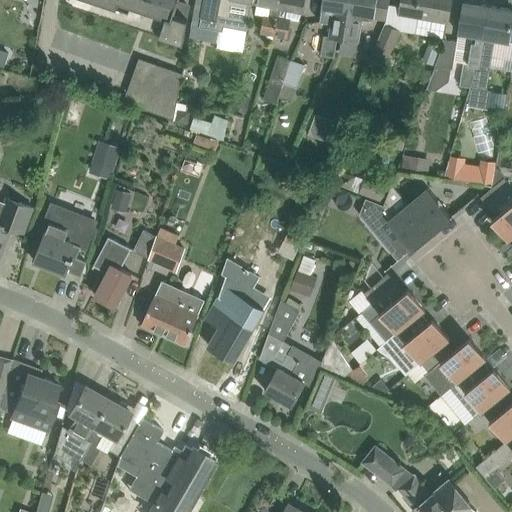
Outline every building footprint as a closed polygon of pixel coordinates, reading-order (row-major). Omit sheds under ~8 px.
[(100,0),(118,6),(120,0),(168,16),(162,32),(162,33),(184,40),(191,3),(182,0),(100,0)] [(248,29),(253,1),(253,0),(203,0),(199,26),(222,31),(224,25),(248,29)] [(253,0),(253,1),(258,2),(256,13),(264,14),(261,32),(275,34),(281,0),(253,0)] [(292,18),(300,19),(303,10),(305,0),(281,0),(275,34),(288,37),(292,18)] [(335,56),(338,37),(345,38),(351,0),(323,0),(320,21),(332,23),(330,35),(324,34),(321,54),(335,56)] [(351,0),(345,38),(360,41),(364,15),(385,18),(388,19),(390,3),(390,0),(351,0)] [(402,0),(401,13),(419,16),(416,33),(443,37),(446,20),(448,20),(451,0),(402,0)] [(460,84),(471,86),(477,65),(479,65),(490,4),(464,0),(459,32),(474,35),(469,63),(464,62),(460,84)] [(477,65),(471,86),(466,103),(489,107),(492,89),(487,89),(496,38),(510,40),(511,28),(511,7),(490,4),(479,65),(477,65)] [(401,30),(397,29),(385,23),(370,58),(385,65),(401,30)] [(457,40),(445,38),(434,66),(451,69),(452,69),(457,40)] [(283,82),(285,82),(285,81),(284,80),(292,60),(278,55),(263,98),(277,102),(283,82)] [(175,118),(183,72),(177,70),(140,57),(125,97),(124,100),(175,118)] [(285,82),(297,87),(304,64),(292,60),(284,80),(285,81),(285,82)] [(248,112),(251,99),(236,96),(233,108),(248,112)] [(365,106),(354,102),(350,111),(361,115),(365,106)] [(191,110),(185,109),(178,108),(176,121),(188,123),(189,123),(189,122),(191,110)] [(339,123),(315,113),(307,133),(332,142),(339,123)] [(212,121),(208,133),(225,139),(228,119),(215,114),(212,121)] [(404,149),(411,128),(394,122),(387,143),(404,149)] [(100,140),(93,161),(114,168),(121,147),(100,140)] [(431,158),(403,154),(400,171),(428,176),(431,158)] [(467,157),(451,155),(447,177),(492,185),(496,161),(480,159),(479,164),(466,162),(467,157)] [(354,182),(357,175),(343,170),(343,171),(338,183),(351,188),(354,182)] [(489,206),(511,186),(511,184),(505,176),(481,196),(489,206)] [(365,177),(362,185),(360,192),(359,193),(384,202),(390,186),(365,177)] [(412,248),(432,231),(409,203),(393,184),(382,210),(412,247),(411,248),(412,248)] [(429,186),(409,203),(432,231),(453,214),(452,213),(451,214),(429,186)] [(511,186),(489,206),(497,215),(492,219),(509,239),(511,236),(511,186)] [(133,193),(117,189),(113,203),(129,207),(133,193)] [(0,254),(11,226),(24,231),(33,206),(8,197),(4,207),(0,205),(0,254)] [(87,261),(77,257),(81,246),(82,246),(85,247),(96,220),(53,203),(46,221),(50,223),(47,231),(46,230),(34,260),(36,260),(46,264),(67,272),(68,269),(81,275),(87,261)] [(242,206),(223,263),(249,272),(268,214),(242,206)] [(133,249),(149,257),(157,235),(144,229),(133,249)] [(158,234),(157,234),(157,235),(149,257),(148,258),(168,267),(177,271),(186,246),(176,242),(158,234)] [(287,234),(282,245),(292,250),(295,243),(297,239),(287,234)] [(132,247),(112,237),(97,265),(98,266),(98,265),(109,271),(96,295),(115,305),(125,287),(133,273),(122,267),(132,247)] [(261,237),(252,267),(262,270),(272,241),(261,237)] [(215,280),(223,260),(189,247),(181,267),(215,280)] [(311,274),(298,269),(291,288),(304,293),(311,274)] [(361,310),(362,311),(397,282),(389,273),(388,273),(365,292),(372,301),(361,310)] [(219,296),(207,318),(220,325),(209,344),(235,360),(253,328),(270,300),(227,275),(227,276),(220,293),(219,296)] [(151,305),(142,323),(186,343),(194,325),(200,313),(199,313),(206,298),(163,278),(156,293),(154,296),(151,305)] [(386,341),(421,312),(426,308),(409,288),(404,291),(397,282),(362,311),(386,340),(386,341)] [(321,364),(323,359),(293,343),(292,345),(284,340),(301,309),(282,299),(265,345),(259,357),(277,368),(265,389),(293,405),(303,387),(306,382),(311,385),(313,386),(321,364)] [(429,321),(421,312),(386,341),(386,340),(378,346),(393,356),(407,344),(422,361),(446,341),(450,337),(433,317),(429,321)] [(333,335),(323,359),(321,364),(347,375),(355,370),(333,335)] [(362,359),(375,345),(366,336),(353,350),(362,359)] [(446,341),(422,361),(430,371),(425,375),(441,395),(482,361),(487,357),(470,337),(453,351),(446,341)] [(0,407),(13,358),(0,355),(0,407)] [(47,429),(58,398),(54,397),(59,384),(28,372),(31,365),(13,358),(0,407),(0,408),(12,412),(11,416),(25,421),(45,429),(47,429)] [(490,370),(482,361),(441,395),(450,387),(463,402),(471,395),(483,410),(507,390),(511,387),(494,366),(490,370)] [(317,386),(331,391),(337,376),(336,375),(324,370),(317,386)] [(390,388),(382,378),(372,386),(384,392),(390,388)] [(84,384),(74,402),(69,411),(75,415),(68,428),(62,425),(54,452),(61,456),(64,450),(80,459),(90,440),(84,437),(106,397),(84,384)] [(507,440),(511,435),(511,396),(507,390),(483,410),(507,440)] [(108,450),(119,456),(139,422),(128,415),(131,411),(106,397),(84,437),(90,440),(97,444),(103,432),(114,437),(108,450)] [(142,498),(150,502),(180,454),(156,441),(163,429),(142,416),(139,422),(119,456),(139,467),(135,475),(150,483),(142,498)] [(511,435),(507,440),(477,464),(488,478),(511,458),(511,435)] [(150,502),(152,503),(148,511),(150,511),(178,511),(182,506),(189,510),(218,463),(211,458),(212,457),(193,446),(192,448),(185,444),(180,454),(150,502)] [(363,461),(365,462),(393,484),(406,468),(376,444),(376,445),(363,461)] [(431,492),(421,480),(415,473),(414,474),(399,486),(416,506),(414,507),(417,511),(474,511),(477,510),(464,494),(450,476),(431,492)] [(273,511),(270,510),(268,511),(307,511),(289,501),(283,511),(273,511)]
